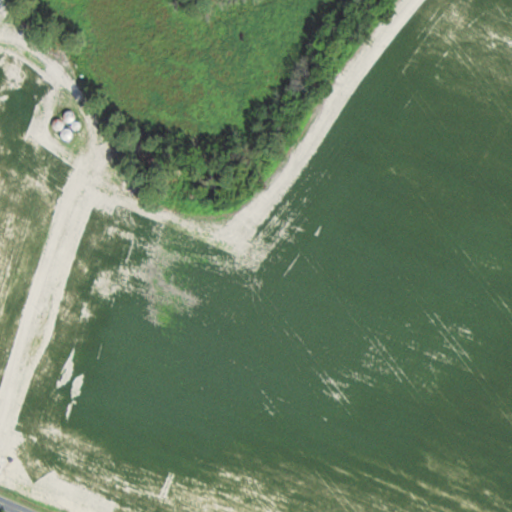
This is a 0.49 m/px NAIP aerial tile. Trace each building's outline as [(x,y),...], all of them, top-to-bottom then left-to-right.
[(21,134),(25,123),(12,119),(9,130),(21,134)] [(7,175),(30,181),(39,149),(27,145),(20,167),(10,164),(7,175)] [(50,177),(69,191),(82,174),(63,160),(50,177)] [(61,270),(69,254),(97,268),(88,284),(61,270)] [(45,318),(56,299),(66,305),(55,324),(45,318)]
